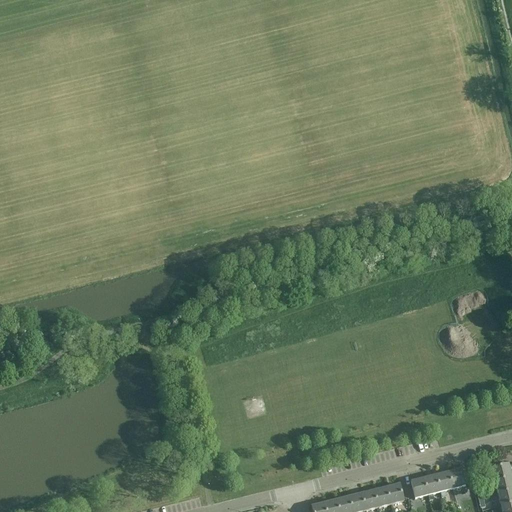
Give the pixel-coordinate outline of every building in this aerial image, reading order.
[(490,463),(492,470),(503,467),(502,461),(490,463)] [(492,470),(495,482),(511,478),(511,477),(509,465),(503,467),(492,470)] [(453,490),(466,487),(462,470),(449,473),(453,490)] [(441,493),(442,498),(446,497),(445,492),(453,490),(449,473),(437,476),(441,493)] [(428,496),(430,501),(434,500),(433,495),(441,493),(437,476),(424,479),(428,496)] [(498,495),(511,491),(511,477),(495,482),(498,495)] [(415,500),(428,496),(424,479),(411,482),(415,500)] [(391,506),(404,502),(400,485),(387,488),(391,506)] [(378,509),(391,506),(387,488),(374,491),(378,509)] [(366,511),(378,509),(374,491),(362,494),(366,511)] [(501,507),(511,504),(511,491),(498,495),(501,507)] [(352,511),(365,511),(366,511),(362,494),(349,497),(352,511)] [(339,511),(352,511),(349,497),(337,501),(339,511)] [(326,511),(339,511),(337,501),(324,504),(326,511)]
